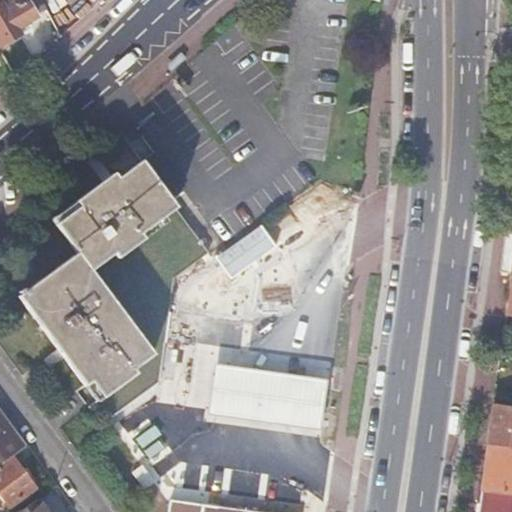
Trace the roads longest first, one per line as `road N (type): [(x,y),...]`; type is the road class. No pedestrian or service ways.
road 1 (primary): [(427,0),(425,249),(432,291)]
road 2 (primary): [(432,291),(456,252),(475,11)]
road 3 (tertiary): [(0,155),(179,0)]
road 4 (primary): [(432,291),(400,511)]
road 5 (residential): [(104,511),(0,372)]
